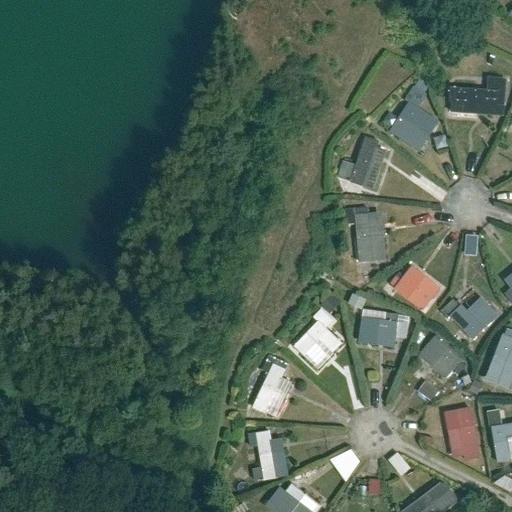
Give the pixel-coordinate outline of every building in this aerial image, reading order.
[(482,84),(446,84),(446,111),(505,110),(505,77),(482,77),(482,84)] [(419,149),(437,119),(408,103),(391,133),(419,149)] [(374,186),(388,148),(365,140),(356,164),(345,160),(340,174),(374,186)] [(381,213),(354,215),(357,264),(384,262),(381,213)] [(511,303),(511,261),(495,272),(507,289),(500,293),(508,306),(511,303)] [(411,262),(389,283),(416,311),(438,290),(411,262)] [(465,285),(440,306),(466,336),(491,314),(465,285)] [(404,317),(357,308),(351,344),(398,353),(404,317)] [(321,313),(288,347),(311,370),(338,344),(321,327),(328,320),(321,313)] [(511,360),(511,341),(495,332),(472,374),(497,388),(511,360)] [(457,364),(433,339),(415,356),(438,381),(457,364)] [(291,376),(267,364),(244,412),(268,424),(291,376)] [(463,412),(440,416),(446,450),(455,448),(458,465),(472,462),(463,412)] [(493,413),(476,416),(485,465),(511,460),(511,426),(496,429),(493,413)] [(247,438),(252,485),(277,482),(272,435),(247,438)] [(332,460),(345,478),(365,464),(352,446),(332,460)] [(401,475),(412,468),(400,452),(390,459),(401,475)] [(439,511),(447,507),(430,483),(387,511),(439,511)] [(269,489),(253,510),(256,511),(308,511),(310,511),(280,488),(276,494),(269,489)]
